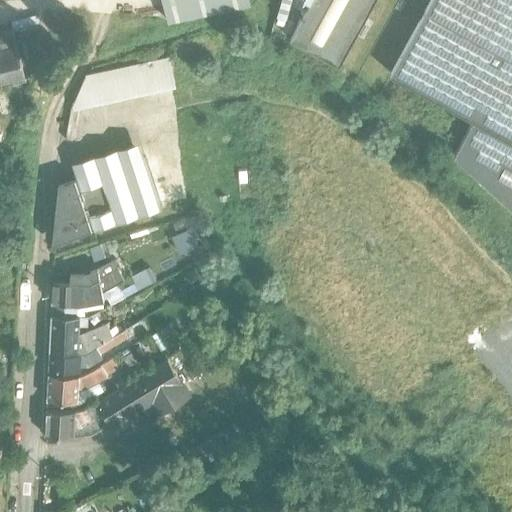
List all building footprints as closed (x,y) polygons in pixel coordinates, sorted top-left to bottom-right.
[(165,0),(169,17),(248,0),(165,0)] [(310,0),(292,34),(340,61),(373,0),(310,0)] [(511,0),(429,0),(392,68),(474,114),(454,150),(511,202),(511,0)] [(0,81),(27,75),(27,73),(47,69),(34,21),(13,26),(13,25),(0,27),(0,81)] [(87,73),(74,103),(75,108),(177,86),(170,55),(87,73)] [(77,176),(144,153),(140,139),(72,161),(77,176)] [(144,153),(77,176),(59,182),(55,240),(160,205),(144,153)] [(190,227),(173,234),(179,250),(197,243),(190,227)] [(111,242),(92,248),(95,259),(114,252),(111,242)] [(52,315),(80,315),(85,315),(84,310),(103,308),(104,307),(103,300),(105,300),(103,291),(104,290),(119,282),(126,279),(114,257),(94,267),(80,267),(80,271),(53,270),(52,315)] [(146,268),(131,275),(138,289),(153,282),(146,268)] [(194,268),(186,272),(191,282),(199,278),(194,268)] [(119,282),(104,290),(111,304),(126,296),(119,282)] [(84,310),(85,315),(88,316),(103,308),(84,310)] [(82,353),(120,332),(116,326),(110,329),(107,322),(80,333),(80,327),(80,315),(52,315),(51,351),(82,353)] [(80,315),(80,327),(89,327),(88,316),(85,315),(80,315)] [(82,353),(51,351),(49,368),(81,370),(81,367),(88,367),(104,358),(101,353),(129,337),(125,329),(120,332),(82,353)] [(82,390),(102,379),(109,376),(107,372),(118,365),(113,357),(80,375),(49,374),(48,399),(79,401),(79,390),(82,390)] [(47,409),(45,435),(72,437),(91,433),(105,425),(99,414),(104,411),(113,427),(141,410),(149,421),(193,394),(168,359),(100,400),(99,399),(82,410),(47,409)] [(79,390),(79,401),(80,404),(107,389),(102,379),(82,390),(79,390)] [(206,441),(218,457),(243,439),(232,422),(206,440),(206,441)] [(218,457),(206,441),(197,447),(212,469),(222,463),(218,457)]
